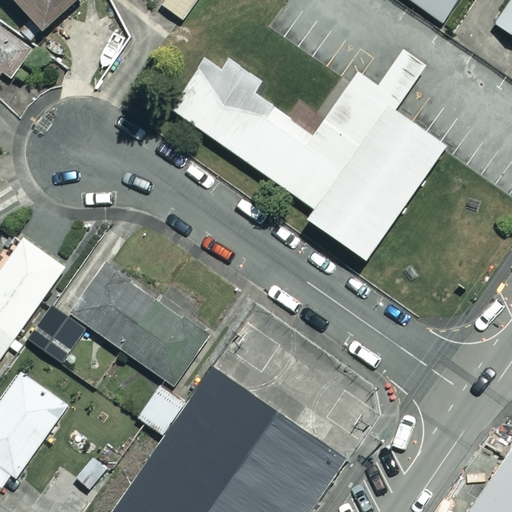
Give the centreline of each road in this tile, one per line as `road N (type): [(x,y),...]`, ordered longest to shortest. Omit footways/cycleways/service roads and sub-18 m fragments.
road 1 (residential): [(483,403),(178,189),(78,149)]
road 2 (residential): [(483,403),(408,511)]
